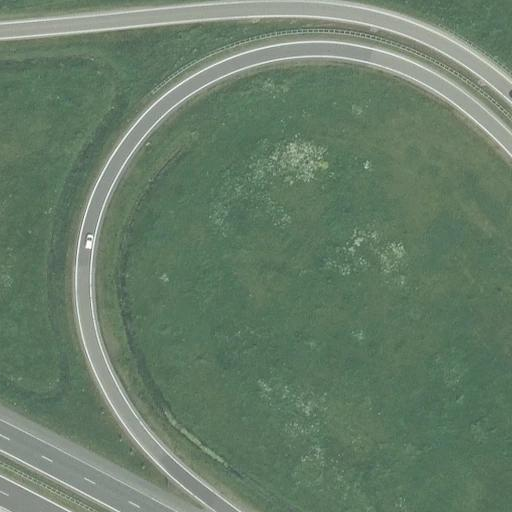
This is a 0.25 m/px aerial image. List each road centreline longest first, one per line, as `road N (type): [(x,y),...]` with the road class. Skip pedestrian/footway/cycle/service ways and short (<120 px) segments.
road 1 (motorway): [(224,511),(123,412),(84,314),(91,223),(107,179),(146,122),(239,63),(329,51),(417,73),(511,145)]
road 2 (motorway): [(511,95),(435,42),(332,12),(253,10),(0,32)]
road 3 (motorway): [(150,511),(0,435)]
